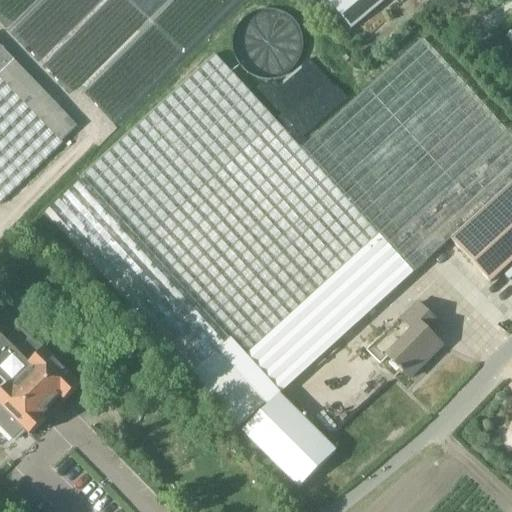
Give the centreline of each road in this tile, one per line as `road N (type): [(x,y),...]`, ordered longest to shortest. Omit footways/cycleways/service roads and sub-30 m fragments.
road 1 (track): [(0,233),(80,152),(79,114),(0,31)]
road 2 (unclassified): [(333,511),(511,345)]
